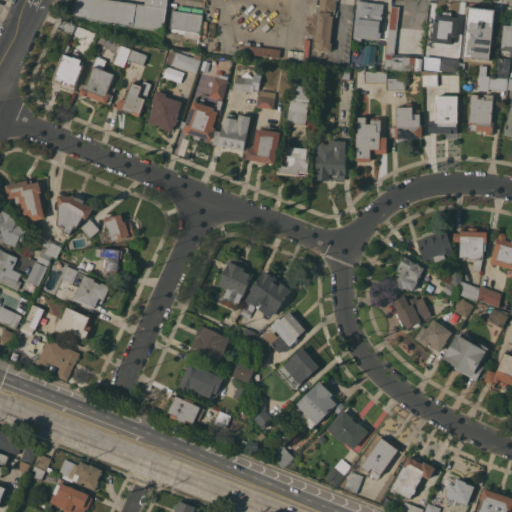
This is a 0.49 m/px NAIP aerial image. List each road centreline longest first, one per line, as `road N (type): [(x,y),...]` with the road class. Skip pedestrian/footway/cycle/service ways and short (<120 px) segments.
road 1 (residential): [(511,187),(439,182),(411,189),(386,204),(349,249),(2,114)]
road 2 (residential): [(511,447),(436,412),(370,363),(343,300),(349,249)]
road 3 (primary): [(352,511),(151,433)]
road 4 (residential): [(211,196),(123,390)]
road 5 (primary): [(151,433),(0,373)]
road 6 (primary): [(0,405),(150,466)]
road 7 (primary): [(150,466),(270,511)]
